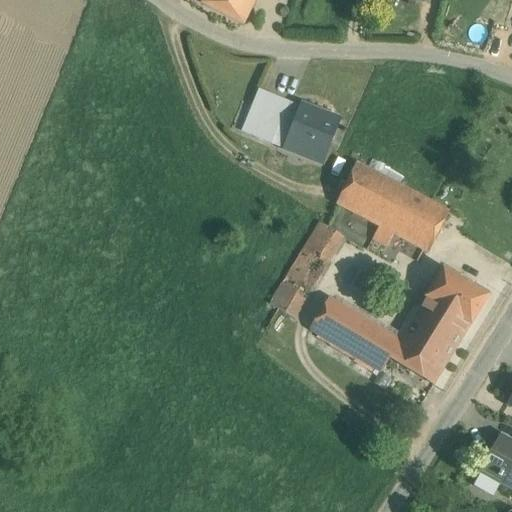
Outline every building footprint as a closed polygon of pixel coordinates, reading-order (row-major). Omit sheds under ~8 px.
[(254,0),(205,0),(204,4),(203,5),(242,25),(254,0)] [(289,103),(259,91),(248,118),(268,127),(277,131),(289,103)] [(340,121),(301,106),(284,148),(323,164),(340,121)] [(268,127),(263,140),(272,144),(277,131),(268,127)] [(449,213),(356,164),(336,205),(379,227),(373,239),(387,246),(393,235),(429,254),(449,213)] [(320,223),(270,305),(278,310),(291,318),(294,320),(344,238),(320,223)] [(488,297),(443,270),(419,311),(463,338),(488,297)] [(400,341),(329,299),(310,329),(382,372),(389,360),(390,359),(400,341)] [(291,318),(278,310),(265,331),(279,339),(291,318)] [(463,338),(419,311),(400,341),(390,359),(433,386),(463,338)] [(511,444),(500,438),(482,470),(482,471),(473,487),(493,498),(502,482),(511,487),(511,444)]
